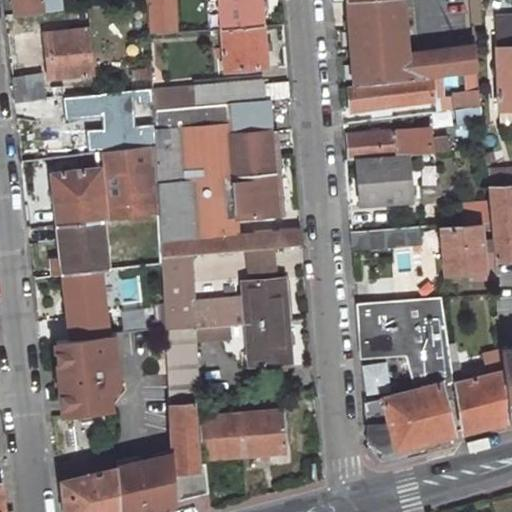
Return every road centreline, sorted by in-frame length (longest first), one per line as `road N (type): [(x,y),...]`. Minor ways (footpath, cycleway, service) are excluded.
road 1 (residential): [(309,0),(352,500)]
road 2 (residential): [(0,196),(37,511)]
road 3 (secondary): [(511,460),(352,500)]
